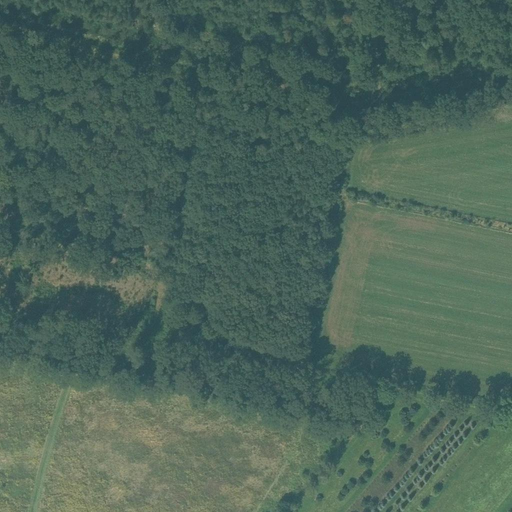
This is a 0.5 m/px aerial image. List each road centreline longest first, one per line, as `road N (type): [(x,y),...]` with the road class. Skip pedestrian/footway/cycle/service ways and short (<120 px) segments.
road 1 (track): [(511,68),(342,98),(134,38)]
road 2 (track): [(193,85),(153,277),(0,236)]
road 3 (track): [(511,91),(336,125),(193,85)]
road 4 (track): [(0,31),(193,85)]
road 5 (track): [(134,38),(0,4)]
